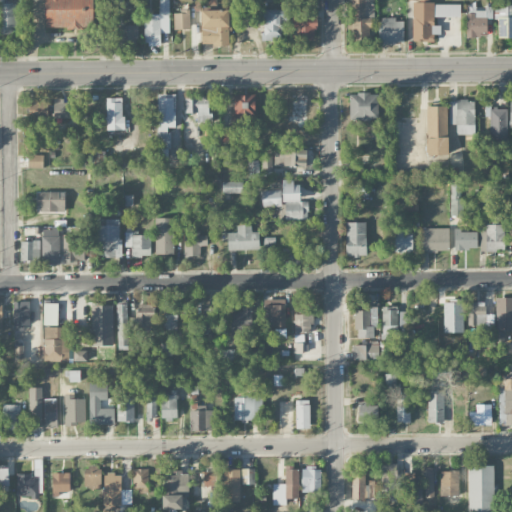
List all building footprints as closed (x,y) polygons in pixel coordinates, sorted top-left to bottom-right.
[(6,3),(6,0),(0,0),(0,34),(16,34),(15,3),(6,3)] [(45,0),(46,28),(94,28),(93,0),(45,0)] [(168,0),(159,0),(160,14),(144,14),(145,45),(161,45),(160,30),(169,30),(168,0)] [(350,0),(352,44),(373,43),(372,0),(350,0)] [(461,16),(461,3),(424,3),(423,0),(412,0),(413,41),(434,41),(434,33),(442,33),(442,25),(434,25),(434,16),(461,16)] [(497,38),(511,37),(511,4),(496,5),(497,38)] [(466,11),(466,36),(487,36),(487,17),(492,17),(492,6),(485,6),(485,11),(466,11)] [(263,41),(281,41),(281,29),(287,29),(287,9),(260,9),(259,20),(263,20),(263,41)] [(293,16),(293,40),(317,39),(316,9),(299,10),(299,16),(293,16)] [(173,11),(174,30),(190,29),(190,10),(173,11)] [(229,10),(201,10),(202,45),(229,44),(229,10)] [(403,19),(379,19),(379,44),(404,43),(403,19)] [(138,26),(119,25),(119,46),(137,47),(138,26)] [(349,93),(350,120),(378,119),(378,93),(349,93)] [(235,144),(236,125),(255,126),(256,95),(234,94),(232,127),(222,126),(221,143),(235,144)] [(186,112),(197,112),(197,122),(212,122),(212,113),(208,113),(208,95),(185,96),(186,112)] [(158,156),(178,157),(178,143),(171,143),(171,127),(175,127),(175,98),(159,97),(158,156)] [(123,98),(107,98),(106,130),(123,130),(123,98)] [(28,125),(47,126),(48,101),(29,100),(28,125)] [(54,118),(72,118),(71,100),(53,100),(54,118)] [(449,124),(456,124),(457,134),(475,134),(474,100),(449,100),(449,124)] [(426,106),(427,155),(447,154),(447,106),(426,106)] [(506,107),(485,107),(485,116),(489,116),(490,140),(506,140),(506,107)] [(274,165),(306,166),(307,149),(274,148),(274,165)] [(103,161),(103,151),(86,152),(86,162),(103,161)] [(43,154),(28,155),(28,168),(43,167),(43,154)] [(272,155),(262,156),(262,172),(272,171),(272,155)] [(257,177),(257,160),(248,160),(248,177),(257,177)] [(223,193),(243,192),(242,180),(222,181),(223,193)] [(308,219),(307,201),(300,201),(299,181),(283,181),(284,219),(308,219)] [(458,199),(457,183),(450,183),(451,215),(463,215),(462,199),(458,199)] [(262,190),(262,206),(281,206),(281,190),(262,190)] [(38,211),(65,212),(65,191),(38,191),(38,211)] [(480,215),(488,215),(488,202),(480,201),(480,215)] [(418,204),(405,204),(405,216),(418,216),(418,204)] [(155,254),(173,254),(174,218),(155,217),(155,254)] [(96,256),(120,257),(121,219),(105,219),(105,225),(97,225),(96,256)] [(366,222),(345,222),(346,256),(366,255),(366,222)] [(504,224),(485,224),(486,251),(504,251),(504,224)] [(259,231),(252,232),(252,225),(237,225),(237,232),(227,232),(228,250),(259,249),(259,231)] [(412,233),(404,232),(405,228),(394,227),(394,252),(412,253),(412,233)] [(420,228),(421,252),(449,251),(449,227),(420,228)] [(60,263),(60,228),(41,228),(42,264),(60,263)] [(477,248),(477,230),(455,231),(455,249),(477,248)] [(184,255),(200,256),(200,245),(207,246),(208,232),(184,231),(184,255)] [(131,257),(151,257),(150,234),(125,234),(125,247),(131,247),(131,257)] [(84,261),(85,236),(63,235),(63,261),(84,261)] [(263,249),(272,249),(272,237),(264,237),(263,249)] [(40,241),(21,240),(20,261),(39,262),(40,241)] [(282,248),(283,264),(302,264),(301,247),(282,248)] [(511,296),(496,297),(496,330),(511,329),(511,296)] [(285,299),(263,299),(264,327),(285,327),(285,299)] [(13,328),(29,328),(29,301),(13,301),(13,328)] [(486,302),(471,302),(471,322),(477,321),(478,331),(486,331),(486,302)] [(58,326),(57,303),(43,303),(44,326),(58,326)] [(127,304),(117,304),(117,349),(128,349),(127,304)] [(130,317),(130,327),(154,327),(154,304),(137,304),(137,317),(130,317)] [(177,330),(178,304),(162,304),(161,329),(177,330)] [(112,305),(91,305),(91,346),(113,345),(112,305)] [(397,334),(398,306),(382,306),(382,334),(397,334)] [(217,330),(218,308),(204,307),(203,330),(217,330)] [(376,307),(355,307),(356,338),(377,337),(376,307)] [(251,335),(252,310),(231,310),(231,335),(251,335)] [(407,312),(400,311),(399,327),(406,327),(407,312)] [(313,333),(312,313),(294,314),(295,333),(313,333)] [(44,327),(43,360),(68,361),(69,328),(44,327)] [(172,356),(172,339),(160,339),(160,356),(172,356)] [(293,352),(301,352),(301,342),(293,343),(293,352)] [(378,359),(377,344),(351,345),(352,360),(378,359)] [(237,349),(219,349),(218,359),(237,359),(237,349)] [(504,404),(504,425),(511,425),(511,413),(511,377),(504,378),(504,388),(499,388),(499,404),(504,404)] [(114,408),(101,408),(100,399),(107,399),(107,383),(89,383),(90,424),(114,424),(114,408)] [(42,387),(29,387),(29,426),(42,426),(42,387)] [(427,423),(444,423),(444,391),(428,391),(427,423)] [(146,417),(156,418),(157,392),(147,392),(146,417)] [(161,393),(161,419),(177,419),(176,393),(161,393)] [(84,398),(75,398),(74,394),(64,394),(65,424),(85,424),(84,398)] [(234,419),(261,419),(262,396),(234,396),(234,419)] [(117,421),(134,421),(134,398),(117,397),(117,421)] [(57,398),(44,398),(44,427),(57,427),(57,398)] [(410,399),(396,398),(396,422),(410,422),(410,399)] [(309,428),(309,400),(296,400),(296,428),(309,428)] [(377,402),(358,403),(359,420),(378,420),(377,402)] [(20,404),(3,404),(3,430),(19,430),(20,404)] [(491,404),(475,404),(475,411),(468,411),(468,425),(491,425),(491,404)] [(190,430),(213,430),(213,407),(190,408),(190,430)] [(8,465),(0,464),(0,485),(8,485),(8,465)] [(468,511),(493,511),(493,465),(468,465),(468,511)] [(17,497),(39,497),(39,488),(42,488),(41,466),(36,466),(36,474),(16,475),(17,497)] [(101,467),(84,467),(84,488),(101,489),(101,467)] [(320,492),(321,467),(302,467),(301,491),(320,492)] [(150,493),(150,468),(132,469),(133,493),(150,493)] [(240,505),(241,469),(222,468),(222,505),(240,505)] [(254,468),(241,468),(242,484),(255,484),(254,468)] [(286,504),(286,498),(298,498),(299,469),(285,469),(285,484),(273,483),(273,504),(286,504)] [(353,469),(352,496),(373,496),(373,485),(365,485),(365,469),(353,469)] [(162,470),(163,509),(182,509),(182,495),(187,495),(186,470),(162,470)] [(441,470),(440,502),(458,502),(459,471),(441,470)] [(396,471),(383,472),(384,501),(397,501),(396,471)] [(434,471),(424,472),(425,498),(435,497),(434,471)] [(422,486),(413,487),(413,472),(405,472),(405,503),(422,503),(422,486)] [(69,491),(69,473),(51,473),(52,492),(69,491)] [(103,511),(131,511),(132,489),(121,489),(121,474),(104,473),(103,511)] [(204,486),(217,486),(218,476),(204,476),(204,486)]
